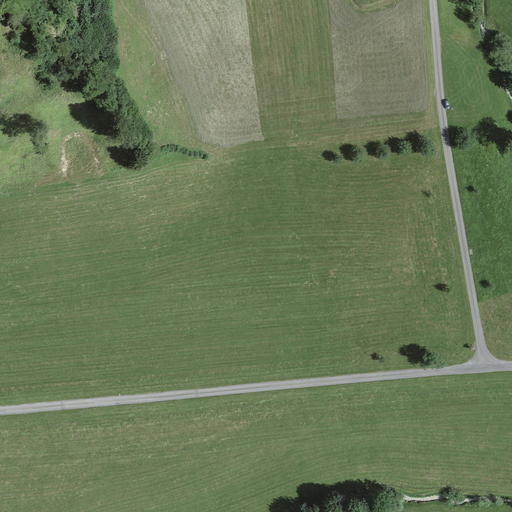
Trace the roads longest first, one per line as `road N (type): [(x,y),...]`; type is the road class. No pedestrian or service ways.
road 1 (unclassified): [(0,411),(484,368)]
road 2 (unclassified): [(484,368),(442,116),(432,0)]
